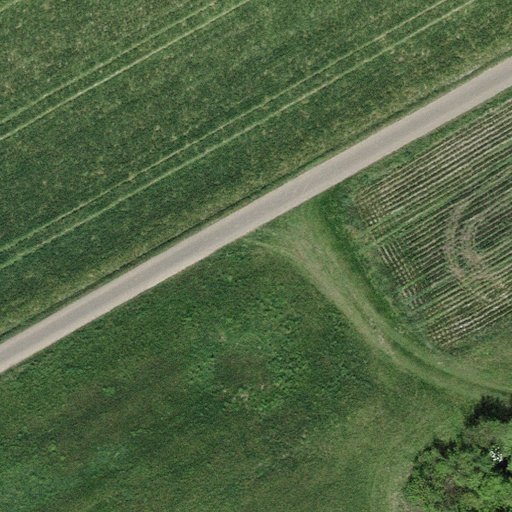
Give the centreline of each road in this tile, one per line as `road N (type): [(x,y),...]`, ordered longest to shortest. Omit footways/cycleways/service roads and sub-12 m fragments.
road 1 (track): [(0,357),(511,62)]
road 2 (track): [(325,170),(425,390),(511,414)]
